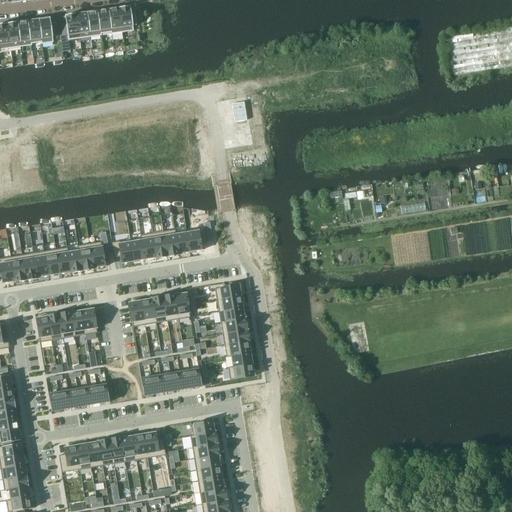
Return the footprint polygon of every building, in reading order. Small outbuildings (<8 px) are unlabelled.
[(130,7),(119,8),(122,33),(134,31),(133,26),(137,25),(135,13),(131,13),(130,6),(130,7)] [(112,34),(122,33),(119,8),(108,10),(111,32),(112,34)] [(111,32),(108,10),(98,11),(101,34),(111,32)] [(87,13),(90,37),(101,36),(101,34),(98,11),(87,13)] [(76,14),(80,39),(90,37),(87,13),(76,14)] [(62,35),(61,36),(63,52),(70,51),(68,40),(80,39),(76,14),(65,16),(65,17),(66,21),(66,26),(67,30),(68,35),(62,35)] [(50,18),(39,19),(42,42),(41,42),(42,44),(53,43),(53,37),(52,32),(51,28),(51,23),(50,19),(50,18)] [(41,42),(42,42),(39,19),(28,21),(31,43),(32,43),(41,42)] [(31,43),(28,21),(17,22),(21,47),(31,46),(32,46),(32,43),(31,43)] [(17,22),(7,24),(10,49),(21,47),(17,22)] [(0,50),(10,49),(7,24),(0,24),(0,50)] [(511,27),(448,38),(454,76),(511,66),(511,27)] [(35,144),(23,146),(26,164),(38,162),(35,144)] [(258,212),(239,216),(240,222),(259,218),(258,212)] [(260,239),(266,238),(262,220),(256,221),(260,239)] [(197,231),(187,233),(190,252),(202,250),(200,243),(207,242),(206,239),(206,235),(205,231),(204,227),(197,229),(197,231)] [(175,230),(163,232),(168,257),(179,255),(179,254),(176,234),(175,230)] [(163,232),(152,234),(156,258),(155,258),(156,259),(168,257),(163,232)] [(176,234),(179,254),(190,252),(187,233),(176,234)] [(152,234),(140,236),(141,240),(145,260),(155,258),(156,258),(152,234)] [(141,240),(130,242),(133,262),(145,260),(141,240)] [(101,242),(90,244),(94,268),(105,266),(104,260),(104,256),(103,252),(102,248),(102,245),(101,242)] [(119,242),(112,243),(114,258),(121,257),(122,264),(133,262),(130,242),(120,244),(119,242)] [(90,244),(78,246),(78,251),(79,251),(83,271),(94,269),(94,268),(90,244)] [(68,248),(56,250),(60,274),(70,272),(71,272),(68,253),(68,248)] [(56,250),(44,252),(48,276),(60,274),(56,250)] [(68,253),(71,272),(70,272),(71,273),(83,271),(79,251),(78,251),(68,253)] [(44,252),(33,254),(37,278),(38,278),(48,276),(44,252)] [(33,254),(22,256),(26,281),(38,278),(37,278),(33,254)] [(22,256),(10,257),(14,282),(26,281),(22,256)] [(10,257),(0,259),(0,265),(1,269),(1,273),(2,277),(3,283),(14,282),(10,257)] [(239,285),(215,289),(217,300),(241,296),(239,285)] [(175,295),(179,319),(190,318),(186,293),(175,295)] [(175,294),(163,296),(167,321),(179,319),(175,295),(175,294)] [(163,296),(151,298),(151,299),(152,299),(156,323),(167,321),(163,296)] [(241,296),(217,300),(219,312),(243,308),(241,296)] [(151,299),(140,301),(144,325),(156,323),(152,299),(151,299)] [(140,301),(129,303),(133,327),(144,325),(140,301)] [(243,308),(219,312),(221,323),(245,319),(243,308)] [(93,309),(82,311),(86,335),(97,333),(93,309)] [(71,313),(70,313),(74,337),(86,335),(82,311),(71,313)] [(71,312),(59,314),(63,339),(74,337),(70,313),(71,313),(71,312)] [(59,314),(47,316),(47,317),(51,341),(63,339),(59,314)] [(47,317),(36,319),(40,343),(51,341),(47,317)] [(245,319),(221,323),(223,334),(248,330),(246,318),(245,319)] [(5,324),(0,324),(0,349),(9,348),(5,324)] [(248,330),(223,334),(224,346),(249,342),(250,342),(248,330)] [(249,342),(224,346),(226,358),(231,357),(231,356),(251,353),(249,342)] [(251,353),(231,356),(231,357),(233,367),(233,368),(252,365),(251,353)] [(233,367),(228,368),(230,380),(254,376),(252,365),(233,368),(233,367)] [(199,369),(189,370),(192,388),(202,386),(199,369)] [(189,370),(180,372),(183,390),(192,388),(189,370)] [(180,372),(170,374),(173,391),(183,390),(180,372)] [(170,374),(160,375),(163,393),(173,391),(170,374)] [(10,375),(0,376),(0,387),(12,386),(10,375)] [(160,375),(151,377),(154,395),(163,393),(160,375)] [(151,377),(141,379),(144,396),(154,395),(151,377)] [(107,384),(97,386),(100,404),(110,402),(107,384)] [(12,386),(0,387),(0,399),(14,397),(12,386)] [(97,386),(87,388),(90,405),(100,404),(97,386)] [(87,388),(78,389),(81,407),(90,405),(87,388)] [(78,389),(68,391),(71,408),(81,407),(78,389)] [(68,391),(58,392),(61,410),(71,408),(68,391)] [(58,392),(49,394),(52,412),(61,410),(58,392)] [(14,397),(0,399),(0,410),(15,408),(14,397)] [(15,408),(0,410),(0,421),(17,419),(15,408)] [(307,426),(305,415),(284,418),(286,429),(307,426)] [(0,432),(19,429),(17,419),(0,421),(0,432)] [(193,436),(190,436),(190,437),(215,433),(215,432),(214,432),(213,421),(191,424),(193,436)] [(19,429),(0,432),(0,443),(21,440),(19,429)] [(155,432),(144,434),(148,458),(166,456),(163,438),(156,439),(155,432)] [(215,433),(190,437),(192,448),(217,444),(215,433)] [(144,434),(132,436),(137,460),(148,458),(144,434)] [(122,437),(121,437),(125,462),(137,460),(132,436),(122,438),(122,437)] [(121,437),(110,439),(114,464),(125,462),(121,437)] [(110,439),(98,441),(103,466),(114,464),(110,439)] [(98,442),(87,444),(91,468),(103,466),(98,441),(98,442)] [(21,443),(0,446),(0,457),(23,454),(21,443)] [(87,444),(76,446),(80,470),(91,468),(87,444)] [(217,444),(192,448),(194,459),(219,455),(217,444)] [(65,454),(59,456),(62,473),(80,470),(76,446),(64,448),(65,454)] [(267,448),(255,450),(260,486),(273,484),(267,448)] [(301,450),(290,452),(292,466),(304,464),(301,450)] [(23,454),(0,457),(0,464),(1,469),(25,465),(23,454)] [(219,455),(194,459),(196,471),(220,466),(218,456),(219,456),(219,455)] [(25,465),(1,469),(3,480),(27,476),(25,465)] [(220,466),(196,471),(198,482),(222,478),(220,466)] [(296,490),(307,489),(305,467),(294,468),(296,490)] [(27,476),(3,480),(4,491),(9,490),(28,487),(27,476)] [(222,478),(198,482),(200,493),(225,489),(225,488),(224,488),(222,478)] [(28,487),(9,490),(11,500),(11,501),(30,498),(28,487)] [(225,489),(200,493),(202,504),(227,500),(225,489)] [(11,500),(6,501),(7,511),(10,511),(32,508),(30,498),(11,501),(11,500)] [(227,500),(202,504),(202,511),(224,511),(229,511),(227,500)]
